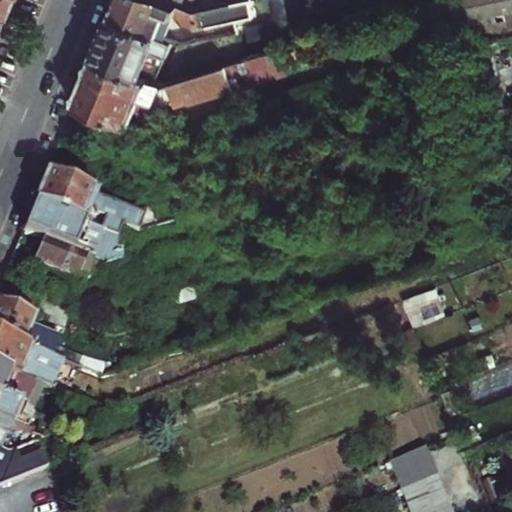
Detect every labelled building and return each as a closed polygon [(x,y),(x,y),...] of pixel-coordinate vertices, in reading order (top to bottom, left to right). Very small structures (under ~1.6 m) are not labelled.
[(0,0),(0,11),(4,13),(9,0),(0,0)] [(238,0),(192,9),(175,2),(170,0),(113,0),(108,13),(146,29),(154,9),(168,13),(171,19),(175,24),(184,26),(194,26),(235,18),(254,14),(249,0),(238,0)] [(268,0),(272,16),(295,11),(293,0),(268,0)] [(416,59),(441,52),(450,0),(445,0),(426,6),(416,59)] [(511,0),(459,0),(469,45),(493,38),(511,34),(511,0)] [(154,9),(146,29),(171,39),(178,42),(238,30),(235,18),(194,26),(184,26),(175,24),(171,19),(168,13),(154,9)] [(102,29),(92,55),(153,80),(171,39),(146,29),(108,13),(102,29)] [(243,28),(248,50),(266,46),(261,24),(243,28)] [(153,80),(92,55),(85,71),(73,101),(129,125),(140,99),(152,104),(175,104),(188,101),(189,104),(288,73),(280,49),(162,84),(153,80)] [(480,161),(470,164),(481,195),(491,192),(484,172),(480,161)] [(484,172),(491,192),(506,188),(499,167),(484,172)] [(140,218),(123,211),(41,178),(36,191),(30,205),(113,240),(118,227),(134,234),(140,218)] [(511,190),(503,194),(509,210),(511,209),(511,190)] [(39,242),(95,266),(97,267),(118,262),(117,251),(112,250),(113,240),(30,205),(25,217),(18,233),(39,242)] [(28,266),(85,290),(95,266),(39,242),(33,256),(28,266)] [(430,287),(400,299),(407,316),(411,328),(441,316),(430,287)] [(0,338),(49,359),(57,341),(30,330),(33,321),(12,312),(0,306),(0,338)] [(300,338),(310,362),(329,355),(319,330),(300,338)] [(0,371),(27,383),(37,387),(40,379),(50,383),(51,381),(58,363),(49,359),(0,338),(0,371)] [(477,363),(479,369),(493,364),(491,358),(477,363)] [(75,370),(58,363),(51,381),(68,388),(75,370)] [(0,401),(26,413),(31,400),(22,396),(27,383),(0,371),(0,401)] [(40,379),(37,387),(47,391),(50,383),(40,379)] [(31,400),(37,387),(27,383),(22,396),(31,400)] [(26,413),(0,401),(0,425),(12,430),(18,433),(20,428),(26,413)] [(467,409),(446,417),(452,433),(458,446),(479,438),(467,409)] [(0,451),(3,453),(12,430),(0,425),(0,451)] [(20,428),(18,433),(26,436),(28,431),(20,428)] [(29,443),(6,452),(9,462),(33,453),(29,443)] [(394,488),(430,474),(419,446),(383,461),(394,488)] [(6,452),(3,453),(0,451),(0,485),(39,469),(33,453),(9,462),(6,452)] [(414,511),(441,502),(430,474),(394,488),(403,511),(414,511)] [(445,511),(441,502),(414,511),(445,511)]
